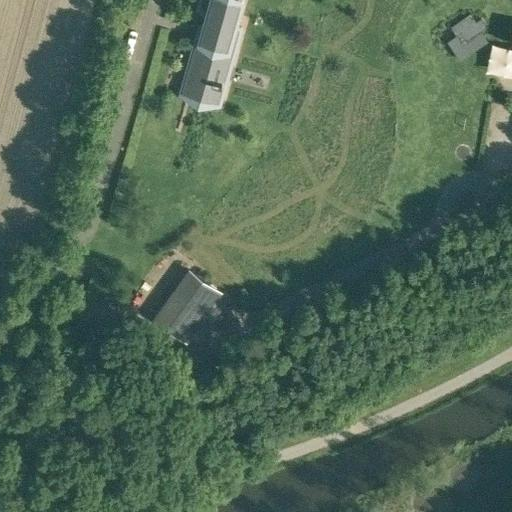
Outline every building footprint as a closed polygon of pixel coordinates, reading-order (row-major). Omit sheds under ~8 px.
[(244,0),(198,0),(196,9),(208,13),(192,71),(195,72),(189,94),(218,102),(224,82),(221,82),(221,83),(214,82),(215,79),(212,78),(219,51),(229,54),(230,49),(227,48),(239,4),(243,5),(244,0)] [(461,30),(467,38),(486,25),(481,17),(476,20),(471,12),(451,25),(457,33),(461,30)] [(471,90),(474,78),(446,72),(443,84),(471,90)] [(442,99),(439,113),(462,117),(465,104),(442,99)] [(434,115),(430,134),(456,138),(460,119),(434,115)] [(193,269),(191,272),(168,301),(197,324),(221,294),(222,292),(193,269)]
